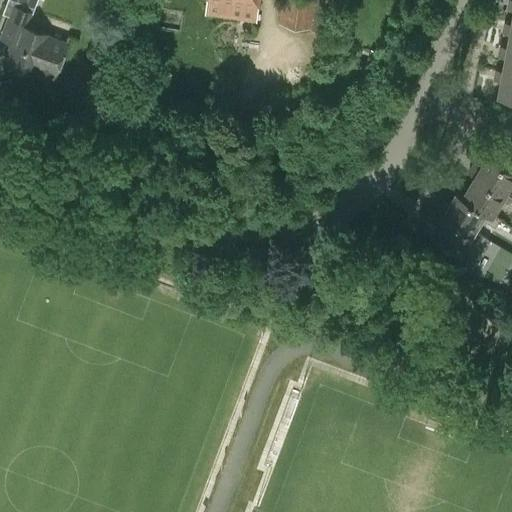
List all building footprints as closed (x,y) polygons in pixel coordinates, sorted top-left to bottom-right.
[(6,0),(4,8),(12,11),(1,39),(12,43),(5,63),(21,69),(23,64),(53,75),(65,43),(26,28),(36,0),(6,0)] [(209,0),(207,14),(257,21),(259,0),(209,0)] [(282,0),(280,23),(312,27),(315,0),(282,0)] [(511,24),(505,23),(503,33),(511,34),(508,48),(511,48),(511,24)] [(507,57),(504,71),(511,72),(511,48),(508,48),(501,46),(499,56),(507,57)] [(511,72),(504,71),(497,70),(495,79),(502,81),(500,95),(511,97),(511,72)] [(511,168),(489,155),(482,167),(475,164),(470,172),(476,176),(507,195),(511,186),(511,168)] [(511,198),(507,195),(476,176),(469,188),(462,184),(457,193),(494,216),(501,204),(511,210),(511,198)] [(439,209),(445,213),(476,232),(484,219),(497,228),(502,221),(494,216),(457,193),(450,205),(444,201),(439,209)] [(476,232),(445,213),(437,226),(431,223),(426,230),(463,253),(471,240),(485,248),(490,241),(476,232)]
